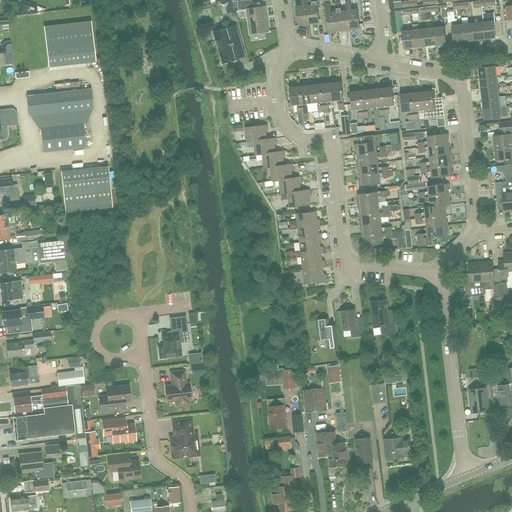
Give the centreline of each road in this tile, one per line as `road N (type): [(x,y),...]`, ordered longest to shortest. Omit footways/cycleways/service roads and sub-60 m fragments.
road 1 (residential): [(437,269),(349,260),(334,153),(293,131),(276,100),(274,81),(288,47)]
road 2 (residential): [(475,229),(460,90),(453,78),(379,60)]
road 3 (residential): [(466,476),(437,269)]
road 4 (residential): [(191,511),(188,486),(156,459),(144,357)]
